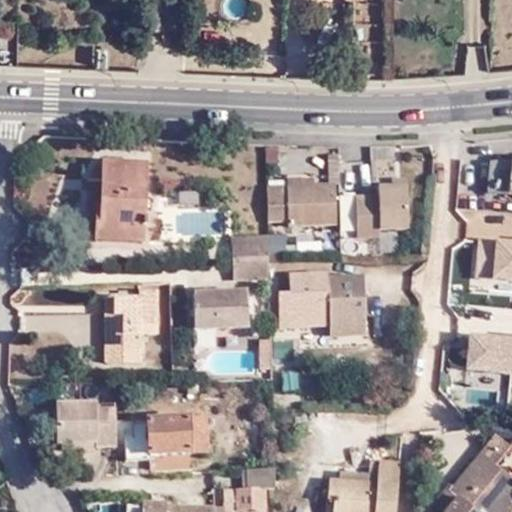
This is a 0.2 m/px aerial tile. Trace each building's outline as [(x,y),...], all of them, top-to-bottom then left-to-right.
[(487,196),(508,197),(511,163),(490,165),(487,196)] [(98,212),(96,248),(146,249),(148,171),(105,169),(104,213),(98,212)] [(288,183),(288,190),(314,189),(313,182),(288,183)] [(407,187),(393,188),(379,188),(379,198),(356,198),(358,228),(358,237),(359,239),(381,239),(381,231),(408,229),(407,187)] [(288,190),(267,191),(268,224),(288,224),(289,229),(337,227),(336,188),(314,189),(288,190)] [(213,219),(191,219),(192,237),(204,236),(204,246),(214,246),(213,219)] [(344,237),(358,237),(358,228),(344,229),(344,237)] [(511,232),(508,232),(500,299),(489,298),(486,322),(498,322),(499,315),(501,299),(511,300),(511,232)] [(269,238),(269,241),(270,258),(285,258),(284,237),(269,238)] [(233,263),(270,262),(270,258),(269,241),(232,243),(233,263)] [(270,282),(270,262),(233,263),(234,282),(270,282)] [(306,314),(306,325),(330,325),(330,336),(366,334),(365,279),(329,280),(329,275),(291,276),(291,295),(281,296),(281,315),(306,314)] [(204,297),(196,297),(196,332),(250,330),(248,295),(211,296),(212,299),(204,299),(204,297)] [(116,316),(107,315),(107,368),(142,368),(142,351),(135,350),(135,339),(143,339),(142,321),(154,321),(158,321),(157,297),(142,296),(141,300),(116,300),(116,316)] [(511,300),(501,299),(499,315),(511,316),(511,300)] [(108,300),(107,315),(116,316),(116,300),(108,300)] [(281,327),(306,325),(306,314),(281,315),(281,327)] [(155,338),(154,321),(142,321),(143,339),(155,338)] [(511,340),(469,336),(465,368),(511,373),(511,340)] [(273,364),(272,341),(261,341),(262,365),(273,364)] [(94,412),(94,405),(54,407),(55,446),(59,446),(81,445),(94,445),(93,448),(114,448),(113,412),(94,412)] [(134,421),(136,463),(154,462),(154,456),(209,454),(206,419),(191,420),(188,418),(134,421)] [(448,511),(494,511),(503,502),(509,507),(511,503),(511,484),(497,473),(511,455),(511,451),(511,453),(496,441),(453,493),(448,489),(437,503),(441,506),(448,511)] [(396,511),(400,464),(380,462),(378,483),(342,481),(330,480),(326,511),(396,511)] [(343,474),(342,481),(378,483),(380,462),(372,462),(370,475),(343,474)] [(277,492),(276,472),(247,471),(248,492),(242,492),(223,493),(223,511),(213,511),(213,510),(163,510),(162,511),(265,511),(265,493),(277,492)] [(511,511),(511,509),(509,507),(503,502),(494,511),(511,511)]
